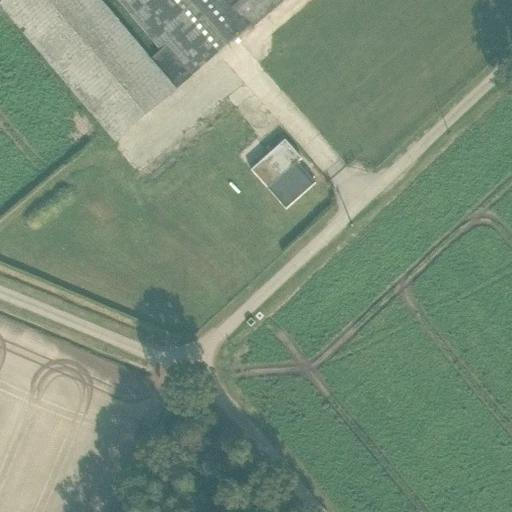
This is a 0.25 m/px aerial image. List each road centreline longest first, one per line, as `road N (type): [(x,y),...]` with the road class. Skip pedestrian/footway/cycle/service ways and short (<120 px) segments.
road 1 (unclassified): [(511,60),(192,363),(123,347),(0,296)]
road 2 (track): [(313,511),(192,363)]
